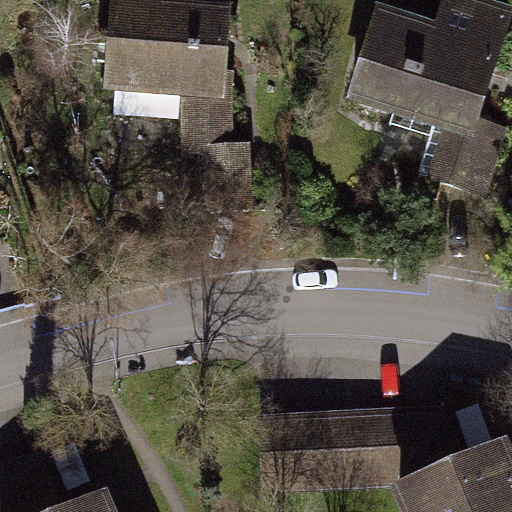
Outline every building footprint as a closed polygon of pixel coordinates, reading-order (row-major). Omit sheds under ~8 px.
[(445,0),(433,38),(377,21),(353,97),(448,127),(471,134),(475,123),(508,19),(448,0),(445,0)] [(158,8),(110,6),(106,87),(185,91),(182,149),(204,150),(226,151),(229,76),(221,75),(223,21),(157,18),(158,8)] [(500,131),(475,123),(471,134),(448,127),(431,179),(480,195),(500,131)] [(226,151),(204,150),(206,214),(246,213),(244,150),(226,151)] [(439,413),(259,422),(264,486),(395,483),(398,494),(461,467),(439,413)] [(461,467),(398,494),(406,511),(511,511),(511,483),(498,451),(461,467)] [(35,459),(0,470),(0,511),(7,511),(53,500),(35,459)]
